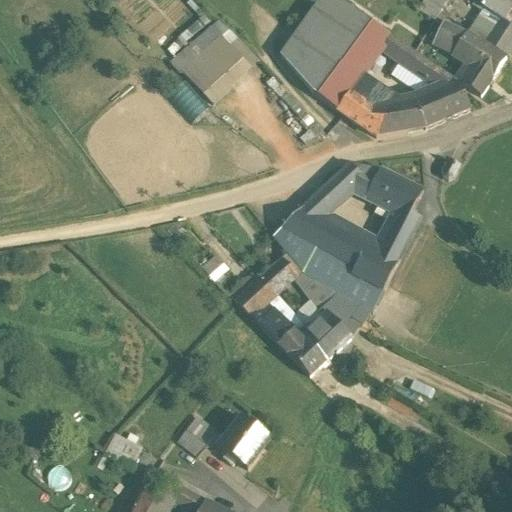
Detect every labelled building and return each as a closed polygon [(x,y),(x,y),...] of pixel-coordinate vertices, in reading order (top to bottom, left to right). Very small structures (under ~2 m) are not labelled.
[(333,0),(320,0),(279,58),(312,97),(335,113),(357,79),(377,53),(388,38),(333,0)] [(426,0),(422,12),(441,19),(448,0),(426,0)] [(511,0),(489,0),(483,11),(505,25),(511,29),(511,0)] [(511,38),(511,29),(505,25),(490,48),(501,55),(511,38)] [(466,37),(444,26),(436,42),(457,51),(466,37)] [(506,62),(467,37),(466,37),(457,51),(453,57),(467,66),(492,83),(506,62)] [(458,86),(388,38),(377,53),(436,92),(458,86)] [(221,41),(182,76),(205,102),(244,68),(221,41)] [(492,83),(467,66),(456,82),(481,101),(492,83)] [(357,79),(335,113),(374,141),(406,135),(396,110),(395,108),(391,104),(357,79)] [(439,95),(413,106),(424,132),(469,113),(458,86),(436,92),(439,95)] [(413,106),(396,110),(406,135),(424,132),(413,106)] [(457,169),(449,164),(447,163),(447,164),(447,165),(441,174),(441,176),(442,180),(441,180),(442,181),(447,184),(448,184),(448,183),(451,182),(452,182),(453,181),(452,181),(458,171),(459,169),(458,169),(457,169)] [(379,174),(349,168),(280,233),(315,252),(329,231),(317,224),(346,197),(350,194),(355,190),(366,196),(379,174)] [(421,195),(379,174),(366,196),(366,199),(392,212),(398,215),(409,220),(409,219),(421,195)] [(366,253),(340,299),(369,316),(370,317),(419,224),(409,219),(409,220),(398,215),(376,258),(366,253)] [(366,253),(329,231),(315,252),(301,277),(340,299),(366,253)] [(315,252),(280,233),(272,241),(301,277),(315,252)] [(205,270),(216,281),(227,269),(217,258),(205,270)] [(294,278),(280,264),(258,286),(272,299),(294,278)] [(335,298),(300,278),(294,284),(318,314),(335,298)] [(272,299),(258,286),(234,309),(249,323),(262,310),(272,299)] [(262,310),(249,323),(276,349),(289,336),(262,310)] [(326,317),(313,329),(316,332),(305,342),(313,351),(312,353),(324,366),(349,343),(326,317)] [(289,336),(276,349),(287,359),(301,346),(289,336)] [(301,346),(287,359),(308,381),(324,366),(312,353),(313,351),(305,342),(301,346)] [(223,443),(195,420),(184,434),(205,450),(204,451),(217,451),(223,443)] [(223,443),(217,451),(245,473),(268,443),(240,421),(223,443)] [(205,450),(184,434),(175,446),(196,461),(204,451),(205,450)] [(139,454),(121,444),(116,454),(135,463),(139,454)] [(175,491),(151,480),(134,511),(164,511),(168,507),(175,491)] [(204,511),(206,509),(175,491),(168,507),(178,511),(204,511)]
